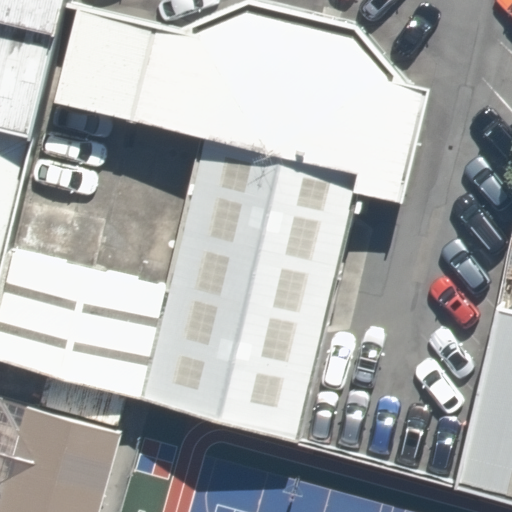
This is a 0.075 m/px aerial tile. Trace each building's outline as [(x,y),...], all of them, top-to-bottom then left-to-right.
[(0,0),(0,124),(32,132),(62,3),(62,0),(0,0)] [(62,0),(62,3),(77,7),(54,99),(200,134),(357,172),(353,189),(402,201),(430,87),(408,81),(358,23),(266,0),(239,0),(178,26),(69,0),(62,0)] [(0,276),(7,247),(35,133),(32,132),(0,124),(0,276)] [(357,172),(200,134),(165,285),(140,397),(296,440),(353,189),(357,172)] [(0,357),(140,397),(165,285),(7,247),(0,276),(0,357)] [(511,304),(496,301),(455,482),(511,498),(511,304)] [(0,511),(98,511),(120,433),(38,410),(39,405),(0,394),(0,511)]
